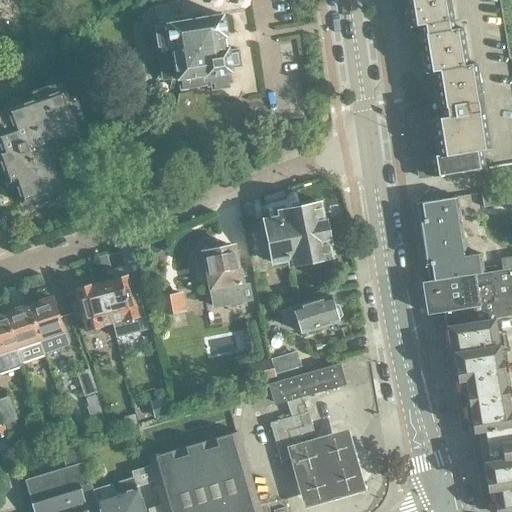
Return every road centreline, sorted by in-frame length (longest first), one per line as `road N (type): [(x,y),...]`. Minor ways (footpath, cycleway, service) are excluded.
road 1 (residential): [(368,151),(313,161),(0,272)]
road 2 (tertiary): [(446,510),(401,351),(368,151)]
road 3 (tertiary): [(368,151),(347,0)]
